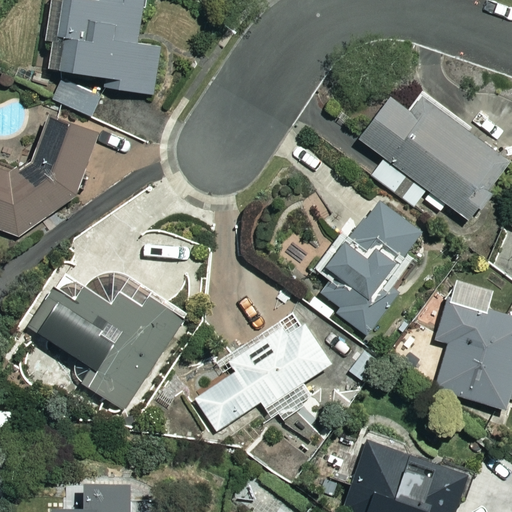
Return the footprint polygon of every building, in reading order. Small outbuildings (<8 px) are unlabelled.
[(100,0),(101,2),(89,0),(50,0),(44,41),(51,42),(47,70),(107,79),(105,88),(152,95),(160,46),(137,43),(143,0),(100,0)] [(510,160),(420,96),(409,112),(389,98),(359,141),(384,158),(372,176),(415,207),(426,190),(468,220),(510,160)] [(96,136),(49,118),(27,178),(0,168),(0,230),(25,239),(75,192),(96,136)] [(421,235),(380,202),(326,268),(335,275),(318,296),(366,335),(412,278),(397,265),(421,235)] [(491,292),(454,281),(435,340),(449,344),(435,389),(504,410),(511,386),(511,318),(485,310),(491,292)] [(76,303),(54,289),(29,328),(93,368),(83,383),(125,409),(181,319),(148,298),(141,309),(118,295),(111,306),(84,289),(76,303)] [(300,402),(312,395),(303,381),(330,365),(302,320),(282,332),(277,324),(215,362),(226,379),(195,398),(216,431),(261,402),(272,419),(279,415),(312,443),(326,425),(300,402)] [(19,414),(0,413),(0,430),(18,431),(19,414)] [(407,456),(369,441),(345,505),(363,511),(455,511),(469,475),(437,463),(432,477),(403,466),(407,456)] [(511,471),(496,459),(484,473),(511,496),(511,471)] [(128,511),(128,485),(84,486),(85,510),(50,511),(49,511),(128,511)]
